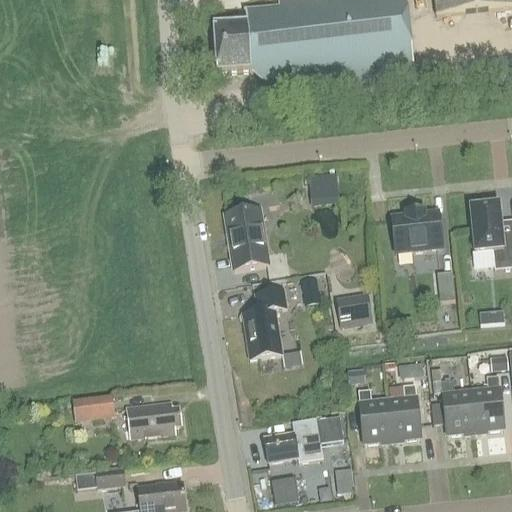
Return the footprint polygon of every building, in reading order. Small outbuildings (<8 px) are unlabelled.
[(273,97),(413,81),(403,0),(327,0),(279,6),(280,12),(246,16),(247,28),(212,32),(218,79),(249,75),(273,97)] [(511,0),(432,0),(435,21),(511,12),(511,0)] [(311,206),(337,204),(335,180),(309,182),(311,206)] [(498,209),(470,212),(475,257),(492,256),(494,275),(511,273),(511,245),(502,246),(498,209)] [(258,215),(226,220),(235,275),(267,270),(258,215)] [(406,222),(393,224),(396,257),(411,255),(414,258),(424,257),(426,254),(441,252),(437,219),(424,220),(423,217),(406,219),(406,222)] [(437,278),(440,306),(454,305),(451,277),(437,278)] [(317,296),(316,284),(300,286),(302,298),(317,296)] [(339,299),(345,331),(382,324),(376,292),(339,299)] [(274,315),(285,313),(283,296),(253,300),(256,318),(242,320),(249,365),(281,360),(274,315)] [(403,331),(402,331),(393,332),(393,334),(385,334),(386,346),(405,344),(403,331)] [(307,352),(287,356),(290,370),(309,366),(307,352)] [(507,361),(490,363),(492,376),(508,374),(507,361)] [(422,368),(410,369),(412,382),(424,380),(422,368)] [(441,387),(439,374),(430,375),(432,399),(442,398),(446,440),(475,437),(470,395),(453,397),(452,386),(441,387)] [(348,377),(349,391),(365,390),(364,376),(348,377)] [(470,395),(475,437),(503,434),(497,381),(486,382),(487,393),(470,395)] [(391,446),(407,445),(420,443),(414,390),(402,391),(404,402),(387,404),(391,446)] [(370,406),(369,395),(357,396),(363,449),(391,446),(387,404),(370,406)] [(111,399),(71,404),(74,426),(114,421),(111,399)] [(174,430),(181,429),(179,410),(172,411),(171,406),(126,410),(129,442),(175,437),(174,430)] [(267,468),(296,463),(297,468),(322,464),(315,424),(291,428),(293,439),(263,444),(267,468)] [(123,474),(95,478),(96,493),(125,489),(123,474)] [(294,482),(271,486),(275,509),(298,505),(294,482)] [(184,511),(181,489),(136,494),(138,511),(184,511)]
